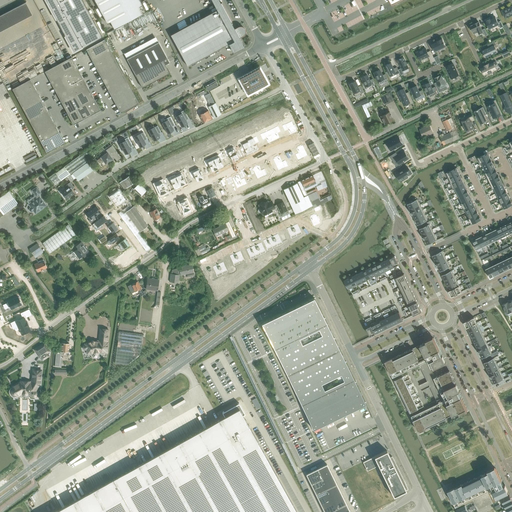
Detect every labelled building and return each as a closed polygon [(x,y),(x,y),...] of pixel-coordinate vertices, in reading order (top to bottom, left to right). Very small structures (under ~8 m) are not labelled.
[(103,37),(83,0),(46,0),(74,52),(103,37)] [(94,0),(108,23),(110,22),(114,29),(146,12),(142,5),(139,0),(94,0)] [(221,3),(219,0),(212,0),(218,10),(172,35),(171,34),(171,35),(188,66),(187,66),(188,66),(229,44),(233,52),(244,47),(240,38),(243,36),(244,35),(245,34),(245,33),(246,32),(246,31),(246,30),(245,30),(245,29),(245,28),(244,28),(244,27),(243,27),(242,27),(242,26),(241,26),(240,26),(239,26),(238,26),(238,27),(235,28),(234,27),(235,26),(233,23),(232,24),(231,22),(232,21),(222,2),(221,3)] [(26,2),(17,7),(19,11),(22,9),(26,17),(31,14),(27,7),(28,6),(26,2)] [(511,5),(502,11),(503,15),(504,14),(505,18),(511,15),(511,5)] [(19,11),(17,7),(0,15),(0,31),(32,15),(31,14),(26,17),(22,9),(19,11)] [(498,22),(495,17),(492,18),(492,19),(491,19),(486,21),(490,29),(498,24),(500,28),(503,27),(501,21),(498,22)] [(482,30),(479,22),(470,26),(474,34),(478,32),(479,34),(483,32),(485,36),(488,35),(485,28),(482,30)] [(110,50),(104,39),(86,49),(89,55),(90,54),(93,59),(110,50)] [(446,46),(442,39),(437,41),(431,44),(435,52),(446,46)] [(489,48),(482,51),(485,57),(498,52),(495,45),(496,45),(495,41),(487,44),(489,48)] [(170,62),(159,42),(127,59),(142,87),(152,82),(152,83),(156,81),(155,80),(170,73),(165,65),(170,62)] [(429,55),(427,52),(426,48),(417,52),(420,61),(421,60),(426,58),(428,57),(431,63),(433,62),(435,61),(432,53),(429,55)] [(116,60),(110,50),(93,59),(92,60),(94,62),(95,65),(96,65),(98,70),(116,60)] [(72,57),(58,64),(64,75),(77,68),(78,68),(75,62),(74,62),(71,58),(72,57)] [(409,68),(403,57),(398,60),(401,68),(398,70),(399,73),(401,75),(404,74),(403,71),(409,68)] [(445,67),(451,79),(459,75),(454,65),(457,64),(454,59),(451,60),(453,63),(445,67)] [(121,71),(116,60),(98,70),(101,76),(101,75),(104,80),(121,71)] [(492,71),(496,69),(495,65),(497,64),(496,61),(490,64),(489,63),(484,66),(484,67),(481,68),(482,69),(481,70),(481,72),(482,73),(483,72),(484,75),(489,73),(492,72),(492,71)] [(391,63),(385,65),(389,74),(391,77),(399,73),(398,70),(397,67),(394,68),(391,63)] [(58,64),(45,71),(48,77),(49,77),(51,81),(51,82),(64,75),(58,64)] [(259,67),(239,78),(248,94),(268,83),(265,77),(263,73),(259,67)] [(83,78),(80,73),(77,68),(64,75),(70,86),(83,79),(83,78)] [(379,69),(373,72),(378,82),(379,85),(385,82),(385,81),(388,79),(385,74),(382,75),(379,69)] [(127,81),(121,71),(104,80),(103,81),(106,86),(107,86),(110,91),(127,81)] [(364,75),(361,76),(362,77),(361,77),(365,86),(366,89),(375,84),(373,79),(369,80),(367,74),(364,76),(364,75)] [(64,75),(51,82),(54,87),(57,92),(56,92),(57,93),(70,86),(64,75)] [(439,76),(435,77),(435,78),(439,86),(437,87),(439,93),(442,91),(441,89),(446,86),(445,84),(446,83),(445,80),(444,80),(442,75),(439,76)] [(33,84),(33,85),(30,80),(31,80),(30,79),(12,89),(18,100),(36,90),(33,84)] [(85,84),(83,79),(70,86),(76,96),(88,89),(89,89),(86,83),(85,84)] [(133,92),(127,81),(110,91),(109,91),(112,97),(113,97),(115,101),(133,92)] [(364,92),(361,85),(358,87),(355,81),(349,84),(353,92),(355,96),(364,92)] [(218,85),(216,82),(206,87),(207,91),(218,85)] [(426,83),(424,84),(424,85),(423,85),(425,90),(426,92),(427,92),(429,98),(438,93),(435,87),(432,88),(429,82),(427,83),(426,83)] [(70,86),(57,93),(60,98),(63,103),(62,103),(76,96),(70,86)] [(426,97),(422,90),(419,91),(416,86),(411,88),(417,101),(426,97)] [(414,103),(409,93),(406,94),(404,88),(398,91),(404,105),(410,103),(410,105),(414,103)] [(81,106),(85,104),(94,99),(92,94),(91,94),(88,89),(76,96),(81,106)] [(38,95),(36,90),(18,100),(24,110),(41,101),(42,101),(39,95),(38,95)] [(139,103),(133,92),(115,101),(115,102),(118,107),(121,112),(120,112),(121,113),(139,103)] [(391,92),(381,97),(385,105),(394,100),(391,92)] [(506,105),(505,109),(506,112),(508,110),(509,112),(511,110),(511,104),(506,92),(501,95),(504,101),(506,105)] [(210,93),(205,96),(210,106),(215,104),(210,93)] [(81,106),(76,96),(62,103),(65,109),(66,108),(68,113),(76,109),(81,106)] [(94,99),(85,104),(91,114),(91,115),(96,112),(100,110),(101,110),(95,99),(94,99)] [(490,111),(488,112),(491,116),(492,115),(494,118),(497,116),(501,114),(502,115),(502,114),(495,100),(492,102),(493,104),(488,106),(490,111)] [(45,105),(44,106),(41,101),(24,110),(30,121),(47,111),(48,111),(45,105)] [(361,105),(367,117),(370,116),(367,108),(372,105),(370,101),(361,105)] [(214,119),(221,115),(216,103),(215,104),(210,106),(208,107),(214,119)] [(91,114),(85,104),(81,106),(76,109),(82,119),(82,120),(87,117),(87,116),(91,114)] [(483,113),(485,112),(483,107),(481,108),(474,111),(476,116),(475,116),(478,121),(479,120),(480,124),(487,121),(483,113)] [(385,124),(393,120),(389,112),(387,113),(385,111),(384,112),(382,108),(379,109),(382,115),(381,116),(385,124)] [(78,122),(78,121),(82,119),(76,109),(68,113),(68,114),(73,125),(78,122)] [(212,119),(208,111),(206,112),(205,109),(201,111),(202,114),(200,115),(204,123),(209,121),(212,120),(212,119)] [(184,110),(175,115),(181,126),(187,123),(185,120),(188,118),(188,119),(189,118),(184,110)] [(50,116),(47,111),(30,121),(35,132),(53,122),(50,116)] [(462,121),(466,132),(467,131),(467,132),(468,132),(472,130),(471,129),(474,128),(471,121),(474,120),(472,114),(466,117),(467,119),(462,121)] [(170,117),(161,121),(164,126),(163,126),(165,130),(166,130),(168,133),(173,130),(171,126),(174,125),(175,125),(170,117)] [(446,120),(446,118),(442,120),(448,131),(452,129),(448,119),(446,120)] [(291,120),(281,125),(284,131),(287,129),(290,136),(292,134),(296,132),(296,133),(297,132),(296,130),(297,129),(295,124),(294,125),(291,120)] [(56,127),(53,122),(35,132),(41,142),(59,133),(59,132),(56,127)] [(426,127),(420,129),(424,137),(426,136),(427,138),(430,137),(429,135),(433,133),(429,124),(426,126),(426,127)] [(153,125),(148,128),(150,133),(149,134),(151,137),(152,137),(154,140),(160,137),(158,133),(160,132),(161,132),(157,125),(154,127),(153,125)] [(275,129),(269,131),(274,142),(275,141),(279,139),(280,139),(277,132),(280,131),(278,125),(274,127),(275,129)] [(444,145),(460,138),(456,130),(440,137),(444,145)] [(263,132),(260,134),(262,139),(265,138),(268,144),(274,142),(269,131),(264,134),(263,132)] [(143,132),(135,137),(136,140),(135,140),(137,144),(138,143),(140,146),(145,143),(144,140),(146,138),(147,139),(143,132)] [(61,137),(59,133),(41,142),(47,153),(65,143),(62,137),(61,137)] [(126,141),(120,144),(122,147),(121,147),(123,151),(124,150),(125,153),(131,150),(129,147),(132,145),(132,146),(128,137),(125,139),(126,141)] [(254,140),(248,143),(253,153),(259,150),(256,144),(259,142),(256,137),(253,138),(254,140)] [(399,137),(387,143),(391,151),(403,145),(399,137)] [(242,144),(238,145),(241,151),(244,149),(247,156),(249,155),(249,154),(253,153),(248,143),(242,145),(242,144)] [(298,153),(295,154),(298,160),(308,155),(303,145),(302,145),(301,144),(296,147),(297,148),(295,148),(298,153)] [(117,161),(121,159),(112,146),(106,150),(108,153),(97,161),(99,163),(102,163),(104,162),(106,165),(115,158),(117,161)] [(227,150),(224,152),(227,157),(229,156),(232,162),(233,161),(234,162),(239,160),(238,159),(240,158),(235,149),(228,152),(227,150)] [(86,151),(65,167),(70,175),(70,174),(72,173),(73,174),(71,175),(74,179),(75,177),(78,181),(94,170),(84,157),(88,154),(86,151)] [(396,152),(390,156),(392,160),(395,158),(399,165),(409,158),(405,151),(398,156),(396,152)] [(222,153),(213,157),(213,159),(218,169),(219,169),(219,170),(224,168),(223,167),(224,166),(221,160),(225,159),(222,153)] [(481,162),(490,158),(488,153),(479,157),(478,157),(477,158),(479,163),(481,162)] [(273,158),(272,159),(277,169),(284,165),(284,166),(288,165),(285,159),(282,160),(280,155),(278,156),(278,155),(273,158)] [(484,167),(493,163),(490,158),(481,162),(479,163),(479,164),(481,163),(483,168),(484,167)] [(207,160),(203,161),(206,167),(209,166),(212,172),(214,171),(218,169),(213,159),(208,162),(207,160)] [(495,168),(493,163),(484,167),(483,168),(484,168),(486,172),(485,173),(484,173),(484,174),(485,173),(486,173),(495,168)] [(253,168),(252,169),(256,178),(263,175),(264,176),(267,174),(264,169),(262,170),(259,165),(258,166),(258,165),(253,167),(253,168)] [(399,172),(396,174),(399,179),(403,177),(405,180),(409,178),(408,176),(412,174),(409,169),(408,170),(407,168),(405,169),(403,166),(398,170),(399,172)] [(67,177),(70,175),(65,167),(49,178),(55,186),(67,177)] [(192,170),(188,172),(191,177),(194,176),(197,182),(199,181),(203,179),(204,179),(203,176),(204,176),(202,171),(201,171),(199,168),(193,172),(192,170)] [(450,177),(459,173),(456,168),(448,172),(445,173),(448,178),(450,177)] [(489,178),(498,173),(495,168),(486,173),(485,173),(484,174),(487,179),(488,178),(489,178)] [(181,173),(175,176),(180,186),(181,186),(185,184),(186,184),(184,177),(186,176),(184,170),(180,172),(181,173)] [(461,178),(459,173),(450,177),(448,178),(450,184),(453,183),(461,178)] [(491,183),(500,179),(498,173),(489,178),(488,178),(487,179),(488,178),(490,183),(491,183)] [(233,177),(232,178),(237,189),(247,184),(245,178),(242,179),(240,174),(238,175),(238,174),(233,176),(233,177)] [(175,175),(166,179),(168,185),(171,183),(174,189),(175,189),(176,190),(180,188),(180,187),(180,186),(175,176),(175,175)] [(125,190),(134,182),(129,176),(120,183),(125,190)] [(313,176),(307,178),(310,185),(311,187),(313,186),(312,184),(316,183),(313,176)] [(301,181),(298,182),(300,187),(302,186),(304,186),(305,188),(307,187),(308,188),(311,187),(310,185),(307,178),(301,181)] [(455,188),(464,183),(461,178),(453,183),(450,184),(453,189),(455,188)] [(503,184),(500,179),(491,183),(490,183),(493,188),(494,188),(503,184)] [(165,180),(155,185),(160,195),(161,195),(166,193),(165,193),(167,192),(164,187),(167,186),(165,180)] [(67,198),(74,193),(71,190),(74,188),(70,183),(64,187),(66,189),(62,192),(67,198)] [(141,196),(147,190),(139,183),(134,189),(141,196)] [(297,183),(283,189),(295,214),(313,206),(308,195),(304,197),(297,183)] [(458,193),(466,189),(464,183),(455,188),(453,189),(454,188),(456,193),(458,193)] [(505,189),(503,184),(494,188),(493,188),(493,189),(494,188),(496,193),(495,193),(495,194),(496,193),(505,189)] [(33,190),(37,196),(38,195),(41,193),(37,187),(33,190)] [(212,188),(206,191),(210,198),(216,195),(212,188)] [(120,189),(109,196),(117,207),(125,201),(130,208),(133,207),(127,199),(120,189)] [(469,194),(466,189),(458,193),(456,193),(459,198),(460,198),(469,194)] [(508,194),(505,189),(496,193),(495,194),(498,199),(499,198),(508,194)] [(9,191),(0,197),(0,217),(18,204),(9,191)] [(316,191),(308,195),(313,206),(313,207),(332,198),(331,195),(320,200),(316,191)] [(471,199),(469,194),(460,198),(459,198),(459,199),(460,198),(462,203),(461,203),(461,204),(463,203),(471,199)] [(510,199),(508,194),(499,198),(498,199),(499,198),(501,203),(510,199)] [(40,197),(38,195),(37,196),(38,198),(30,204),(31,207),(31,208),(30,208),(30,209),(30,210),(31,211),(32,212),(33,211),(34,211),(36,213),(46,206),(40,197)] [(202,196),(198,198),(201,203),(203,208),(212,204),(209,198),(208,199),(207,197),(204,198),(202,196)] [(181,205),(179,205),(182,210),(183,209),(185,214),(194,209),(192,203),(189,204),(186,199),(185,200),(185,199),(180,201),(181,202),(179,202),(181,205)] [(410,210),(420,204),(418,199),(417,200),(414,201),(408,204),(410,209),(410,210)] [(474,204),(471,199),(463,203),(461,204),(464,209),(465,208),(474,204)] [(511,204),(511,202),(510,199),(501,203),(504,209),(511,204)] [(258,210),(259,212),(260,213),(261,212),(262,214),(263,214),(264,215),(272,211),(272,210),(275,208),(278,207),(281,213),(287,210),(283,202),(277,205),(274,206),(271,201),(268,202),(268,201),(266,202),(265,201),(261,203),(260,205),(259,205),(259,206),(259,207),(260,209),(258,209),(258,210)] [(423,210),(420,204),(410,210),(412,215),(423,210)] [(476,209),(474,204),(465,208),(464,209),(466,214),(467,213),(476,209)] [(97,207),(86,214),(91,220),(89,221),(91,223),(97,220),(95,217),(101,213),(97,207)] [(126,213),(136,226),(140,232),(148,226),(134,207),(126,213)] [(153,211),(150,212),(154,220),(155,220),(156,220),(157,220),(157,219),(160,217),(156,207),(152,209),(153,211)] [(470,218),(479,214),(476,209),(467,213),(466,214),(469,219),(470,218)] [(288,210),(277,215),(280,221),(291,216),(288,210)] [(425,215),(423,210),(412,215),(413,215),(415,219),(425,215)] [(125,212),(120,216),(147,252),(152,248),(125,212)] [(310,216),(309,217),(313,227),(321,223),(316,214),(315,214),(315,213),(310,216)] [(473,224),(481,220),(479,214),(470,218),(469,219),(471,224),(473,224)] [(428,220),(425,215),(415,219),(418,225),(428,220)] [(103,216),(92,224),(97,230),(103,225),(102,224),(107,220),(103,216)] [(113,222),(108,226),(112,232),(118,229),(113,222)] [(225,232),(228,231),(225,223),(220,226),(221,226),(213,230),(216,236),(222,234),(223,235),(226,234),(225,232)] [(297,223),(292,226),(297,237),(302,234),(297,223)] [(79,229),(75,233),(68,224),(42,243),(50,254),(76,235),(78,238),(83,234),(79,229)] [(422,234),(432,229),(430,224),(428,225),(426,226),(424,227),(422,228),(420,229),(422,234)] [(511,233),(507,224),(502,227),(506,236),(511,233)] [(292,226),(287,228),(291,239),(297,237),(292,226)] [(506,236),(502,227),(497,229),(501,238),(506,236)] [(424,239),(435,234),(432,229),(422,234),(424,239)] [(501,238),(497,229),(492,232),(496,240),(501,238)] [(496,240),(492,232),(487,234),(491,243),(496,240)] [(278,233),(273,236),(278,246),(283,244),(278,233)] [(110,239),(108,241),(111,244),(113,243),(119,238),(116,234),(109,239),(110,239)] [(437,240),(435,234),(424,239),(424,240),(425,240),(425,239),(427,244),(427,245),(437,240)] [(491,243),(487,234),(482,236),(486,245),(491,243)] [(214,246),(214,247),(215,249),(235,240),(238,238),(237,235),(232,238),(230,235),(226,237),(227,239),(218,244),(219,244),(214,246)] [(273,236),(268,238),(273,249),(278,246),(273,236)] [(486,245),(482,236),(477,239),(481,247),(486,245)] [(268,238),(263,240),(267,251),(273,249),(268,238)] [(120,243),(117,245),(121,250),(124,248),(124,249),(129,245),(125,239),(120,242),(120,243)] [(481,247),(477,239),(472,241),(477,250),(481,247)] [(81,242),(76,246),(78,249),(72,254),(74,258),(77,256),(80,259),(84,256),(85,257),(90,253),(81,242)] [(261,242),(256,244),(261,255),(266,253),(261,242)] [(29,249),(33,256),(42,250),(38,243),(29,249)] [(256,244),(251,247),(256,258),(261,255),(256,244)] [(206,248),(204,245),(195,250),(199,257),(209,252),(208,250),(210,250),(208,247),(206,248)] [(251,247),(246,249),(251,260),(256,258),(251,247)] [(121,260),(118,262),(122,268),(130,261),(128,259),(135,254),(131,248),(119,257),(121,260)] [(44,252),(42,250),(33,256),(35,258),(44,252)] [(240,251),(235,253),(240,264),(245,261),(240,251)] [(445,256),(443,251),(433,255),(433,256),(435,261),(434,261),(435,261),(445,256)] [(235,253),(229,256),(234,266),(240,264),(235,253)] [(395,256),(390,258),(394,266),(395,267),(400,265),(399,264),(395,256)] [(448,261),(445,256),(435,261),(437,266),(448,261)] [(394,266),(390,258),(386,260),(390,269),(390,270),(395,267),(394,266)] [(34,264),(38,271),(47,267),(45,261),(44,259),(38,262),(34,264)] [(390,269),(386,260),(381,263),(385,271),(385,272),(390,270),(390,269)] [(505,260),(501,262),(505,271),(510,269),(505,260)] [(450,267),(448,261),(437,266),(437,267),(438,266),(440,271),(443,270),(445,269),(447,268),(449,267),(450,267)] [(223,262),(218,265),(223,275),(228,273),(223,262)] [(501,262),(496,264),(500,273),(505,271),(501,262)] [(385,271),(381,263),(376,265),(380,273),(385,271)] [(496,264),(491,267),(495,276),(500,273),(496,264)] [(171,274),(170,282),(178,283),(179,274),(181,274),(181,275),(187,274),(187,277),(194,275),(193,272),(192,265),(179,268),(172,270),(172,274),(171,274)] [(218,265),(213,267),(217,278),(223,275),(218,265)] [(380,273),(376,265),(372,267),(376,275),(380,273)] [(490,265),(485,267),(486,269),(488,274),(490,278),(492,277),(493,277),(495,276),(491,267),(490,265)] [(376,275),(372,267),(367,269),(371,277),(376,275)] [(371,277),(367,269),(363,271),(367,280),(371,277)] [(445,280),(455,276),(452,270),(442,275),(445,280)] [(367,280),(363,271),(358,274),(362,282),(363,283),(367,281),(367,280)] [(362,282),(358,274),(353,276),(357,284),(358,285),(363,283),(362,282)] [(406,279),(404,274),(395,278),(397,283),(406,279)] [(14,276),(11,278),(17,286),(20,284),(14,276)] [(357,284),(353,276),(349,278),(353,286),(357,284)] [(447,285),(457,281),(455,276),(445,280),(447,285)] [(148,278),(147,286),(146,289),(157,291),(159,280),(148,278)] [(353,286),(349,278),(344,280),(348,289),(353,286)] [(409,283),(406,279),(397,283),(399,288),(409,283)] [(137,290),(141,296),(145,294),(146,290),(143,291),(141,288),(138,281),(133,284),(132,285),(128,287),(132,293),(136,291),(137,290)] [(460,286),(457,281),(447,285),(449,290),(449,291),(460,286)] [(401,292),(411,288),(409,283),(399,288),(401,292)] [(461,292),(462,292),(459,286),(460,286),(449,291),(452,296),(455,295),(459,293),(461,292)] [(413,292),(411,288),(401,292),(404,297),(413,292)] [(415,297),(413,292),(404,297),(406,301),(415,297)] [(8,303),(3,305),(5,309),(10,307),(11,310),(23,305),(19,297),(7,302),(8,303)] [(417,301),(415,297),(406,301),(408,306),(417,301)] [(338,346),(328,326),(327,325),(314,298),(262,323),(313,429),(366,404),(338,347),(338,346)] [(410,311),(420,306),(417,301),(408,306),(410,311)] [(510,307),(507,302),(502,304),(505,309),(507,314),(511,311),(511,312),(511,311),(510,307)] [(422,311),(420,306),(410,311),(413,315),(422,311)] [(403,320),(399,312),(394,314),(398,323),(403,320)] [(398,323),(394,314),(394,313),(389,315),(390,317),(394,325),(398,323)] [(390,317),(389,315),(385,318),(389,327),(394,325),(390,317)] [(477,322),(474,317),(471,319),(470,319),(464,322),(467,327),(477,322)] [(18,319),(11,323),(13,327),(18,325),(23,334),(31,331),(29,327),(29,326),(27,322),(25,318),(19,320),(18,319)] [(389,327),(385,318),(380,320),(384,329),(389,327)] [(384,329),(380,320),(375,322),(380,331),(384,329)] [(380,331),(375,322),(371,324),(371,325),(371,326),(371,325),(375,334),(380,331)] [(480,327),(477,322),(467,327),(467,328),(467,327),(470,332),(480,327)] [(375,334),(371,325),(371,326),(366,328),(370,336),(375,334)] [(472,337),(482,333),(480,327),(470,332),(472,337)] [(107,343),(108,330),(101,329),(99,342),(94,342),(94,341),(93,341),(92,341),(91,341),(91,342),(91,343),(85,344),(85,345),(84,345),(84,346),(83,346),(83,347),(83,348),(84,349),(85,350),(86,350),(87,350),(88,354),(94,352),(94,353),(94,354),(95,355),(96,355),(97,355),(98,354),(99,353),(99,352),(107,353),(108,343),(107,343)] [(143,334),(119,331),(115,363),(127,365),(141,353),(143,334)] [(475,342),(485,338),(482,333),(472,337),(475,342)] [(427,342),(420,345),(426,356),(430,354),(433,360),(431,361),(434,368),(436,367),(438,370),(440,375),(445,372),(443,367),(447,365),(446,362),(442,355),(440,350),(433,336),(426,340),(427,342)] [(477,348),(487,343),(485,338),(475,342),(477,347),(476,348),(477,348)] [(233,339),(231,340),(281,443),(283,442),(233,339)] [(61,352),(68,353),(69,344),(65,343),(64,343),(62,343),(62,351),(56,350),(55,362),(55,366),(62,367),(62,363),(62,358),(61,357),(61,352)] [(489,348),(487,343),(477,348),(476,348),(479,353),(480,353),(489,348)] [(44,344),(35,350),(40,357),(42,360),(48,356),(47,353),(49,351),(44,344)] [(398,370),(419,360),(416,354),(418,353),(417,350),(415,347),(393,358),(393,357),(385,361),(391,373),(398,370)] [(492,353),(489,348),(480,353),(479,353),(480,353),(482,358),(484,357),(486,357),(487,356),(489,355),(491,354),(492,353)] [(497,363),(494,358),(484,362),(484,363),(487,368),(497,363)] [(499,368),(497,363),(487,368),(489,373),(499,368)] [(502,373),(499,368),(489,373),(491,378),(492,378),(502,373)] [(11,391),(11,392),(11,393),(12,393),(12,394),(13,394),(14,394),(14,395),(15,395),(15,394),(16,394),(17,396),(22,393),(23,394),(24,395),(25,395),(26,395),(27,395),(27,394),(28,394),(28,393),(33,396),(34,396),(35,396),(36,396),(36,395),(37,395),(37,394),(37,393),(37,392),(37,391),(36,391),(40,383),(41,370),(33,369),(32,381),(31,383),(30,382),(30,381),(29,381),(22,381),(21,381),(21,382),(12,387),(13,389),(12,389),(12,390),(12,391),(11,391)] [(449,396),(451,402),(447,403),(447,404),(453,415),(459,412),(460,413),(468,410),(467,408),(465,404),(461,397),(459,391),(460,391),(457,383),(456,383),(450,370),(449,370),(445,372),(440,375),(438,376),(445,389),(448,396),(449,396)] [(504,379),(502,373),(492,378),(491,378),(491,379),(492,379),(492,378),(494,383),(494,384),(504,379)] [(403,376),(394,380),(396,385),(405,381),(403,376)] [(405,381),(396,385),(399,389),(407,385),(405,381)] [(407,385),(399,389),(401,394),(410,390),(407,385)] [(410,390),(401,394),(403,399),(412,395),(410,390)] [(412,395),(403,399),(406,403),(414,399),(412,395)] [(256,398),(252,400),(256,409),(261,407),(256,398)] [(414,399),(406,403),(408,408),(416,404),(414,399)] [(297,511),(271,465),(252,430),(251,429),(251,430),(249,426),(249,425),(247,426),(242,416),(245,414),(239,403),(238,404),(238,405),(224,412),(224,411),(222,412),(225,417),(224,418),(219,420),(216,422),(179,443),(55,511),(297,511)] [(419,409),(416,404),(408,408),(410,413),(419,409)] [(427,428),(426,428),(447,418),(446,416),(444,412),(441,406),(421,416),(413,420),(419,432),(427,428)] [(390,457),(387,450),(367,460),(363,462),(367,471),(374,468),(378,466),(382,474),(393,496),(408,489),(396,464),(395,465),(394,465),(390,457)] [(327,465),(317,469),(320,474),(329,469),(327,465)] [(495,489),(493,490),(497,498),(509,492),(505,484),(504,485),(501,480),(496,468),(495,467),(487,470),(488,472),(482,475),(462,484),(455,488),(455,487),(448,491),(453,503),(461,499),(468,496),(487,486),(494,483),(495,485),(494,485),(495,489)] [(306,475),(309,480),(320,474),(317,469),(306,475)] [(322,479),(331,474),(329,469),(320,474),(322,479)] [(320,474),(309,480),(311,485),(322,479),(320,474)] [(322,479),(325,484),(334,479),(331,474),(322,479)] [(314,489),(325,484),(322,479),(311,485),(314,489)] [(325,484),(327,489),(336,484),(334,479),(325,484)] [(327,489),(325,484),(314,489),(316,494),(327,489)] [(336,484),(327,489),(330,494),(339,489),(336,484)] [(330,494),(327,489),(316,494),(318,499),(330,494)] [(339,490),(339,489),(330,494),(332,499),(341,494),(339,490)] [(330,494),(318,499),(321,504),(332,499),(330,494)] [(344,499),(341,494),(332,499),(335,503),(344,499)] [(511,499),(510,495),(501,499),(503,504),(511,499)] [(321,504),(323,509),(335,503),(332,499),(321,504)] [(346,504),(344,499),(335,503),(337,508),(346,504)] [(511,499),(503,504),(506,508),(511,505),(511,499)] [(323,509),(324,511),(329,511),(337,508),(335,503),(323,509)]
